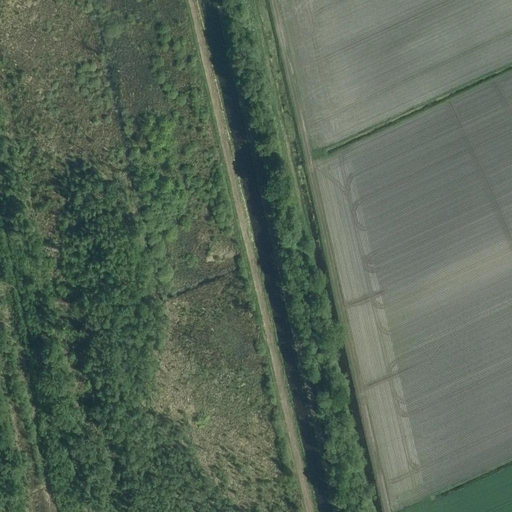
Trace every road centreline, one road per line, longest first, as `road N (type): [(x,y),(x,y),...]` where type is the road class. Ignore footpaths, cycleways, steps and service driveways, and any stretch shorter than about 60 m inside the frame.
road 1 (track): [(309,511),(191,0)]
road 2 (track): [(337,511),(219,0)]
